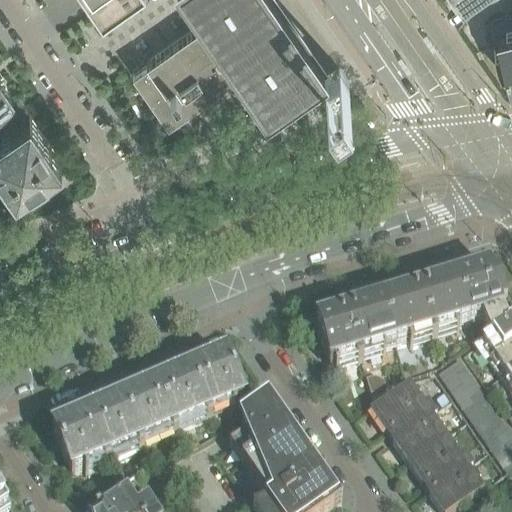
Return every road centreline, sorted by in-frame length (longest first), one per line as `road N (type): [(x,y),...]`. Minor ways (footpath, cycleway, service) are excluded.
road 1 (tertiary): [(447,139),(417,141),(149,222)]
road 2 (tertiary): [(233,285),(511,198)]
road 3 (residential): [(376,511),(233,285)]
road 4 (residential): [(149,222),(0,0)]
road 5 (tertiary): [(0,389),(233,285)]
road 6 (secondary): [(358,0),(361,32),(424,125),(447,139)]
road 7 (secondary): [(499,127),(421,16),(401,0)]
road 8 (tertiary): [(149,222),(0,281)]
